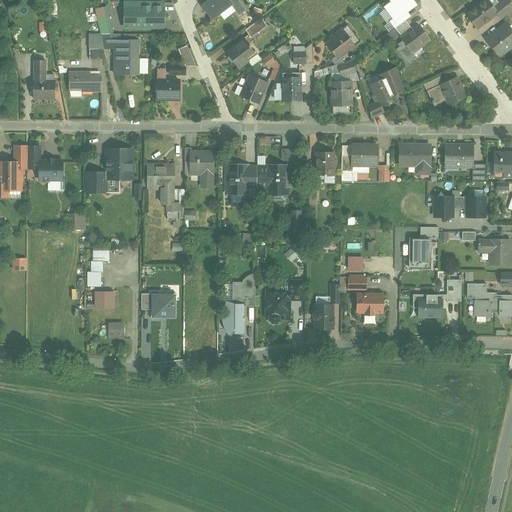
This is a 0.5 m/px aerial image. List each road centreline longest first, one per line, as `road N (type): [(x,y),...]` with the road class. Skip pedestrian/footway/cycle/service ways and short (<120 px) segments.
road 1 (residential): [(511,345),(350,342),(153,369),(0,352)]
road 2 (unclassified): [(511,129),(229,128)]
road 3 (unclassified): [(229,128),(0,126)]
road 4 (residential): [(427,0),(511,125)]
road 5 (residential): [(229,128),(182,7)]
